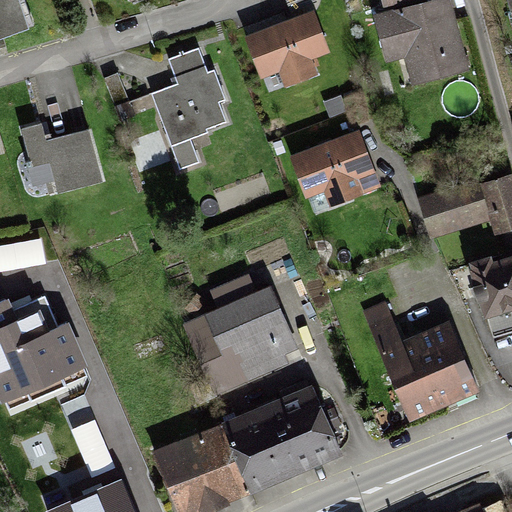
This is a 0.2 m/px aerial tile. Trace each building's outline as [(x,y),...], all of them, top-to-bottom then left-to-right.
[(9,0),(0,0),(0,39),(21,33),(9,0)] [(445,0),(374,19),(386,63),(401,59),(409,88),(465,73),(445,0)] [(417,0),(379,0),(382,11),(418,2),(417,0)] [(511,0),(501,0),(506,16),(511,14),(511,0)] [(309,15),(240,40),(254,78),(274,71),(279,84),(309,72),(305,59),(323,52),(309,15)] [(173,90),(150,98),(174,170),(193,163),(186,141),(220,130),(212,104),(220,101),(211,74),(203,77),(195,53),(164,63),(173,90)] [(21,161),(43,156),(51,193),(92,183),(81,135),(42,144),(38,126),(15,131),(21,161)] [(354,136),(286,163),(301,199),(315,194),(322,212),(360,197),(353,179),(368,173),(354,136)] [(511,182),(510,177),(418,203),(429,239),(487,222),(491,236),(511,229),(511,182)] [(511,260),(463,277),(478,319),(511,306),(511,260)] [(265,291),(202,315),(231,389),(294,364),(265,291)] [(7,299),(0,302),(0,396),(2,402),(87,366),(69,323),(56,328),(44,297),(12,310),(7,299)] [(381,306),(360,314),(404,427),(474,400),(445,325),(396,344),(381,306)] [(307,392),(150,459),(172,511),(205,511),(335,456),(307,392)] [(131,511),(120,490),(74,511),(131,511)]
